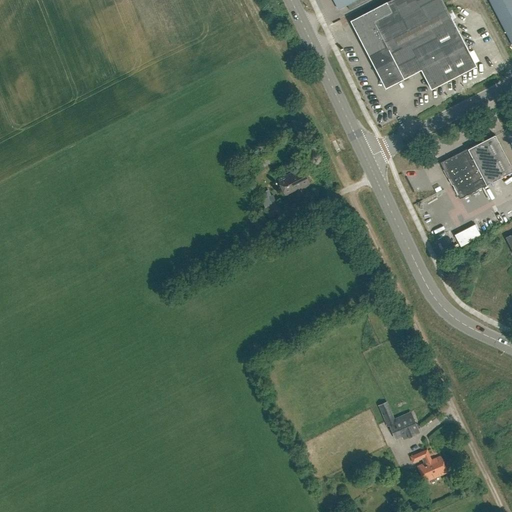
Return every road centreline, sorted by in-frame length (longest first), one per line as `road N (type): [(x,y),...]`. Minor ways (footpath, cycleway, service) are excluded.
road 1 (track): [(503,511),(347,190)]
road 2 (tertiary): [(511,346),(445,311),(367,159)]
road 3 (tertiary): [(367,159),(291,0)]
road 4 (unclassified): [(367,159),(511,84)]
